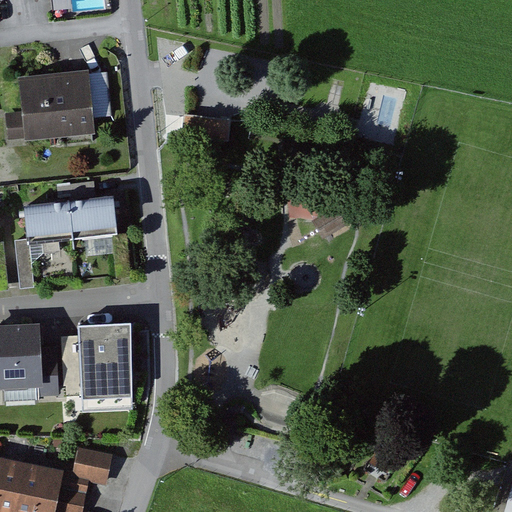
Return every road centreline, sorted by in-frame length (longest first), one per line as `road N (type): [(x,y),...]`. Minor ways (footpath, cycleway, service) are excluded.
road 1 (residential): [(160,296),(132,0)]
road 2 (residential): [(134,511),(165,410),(160,296)]
road 3 (unclassified): [(0,311),(160,296)]
